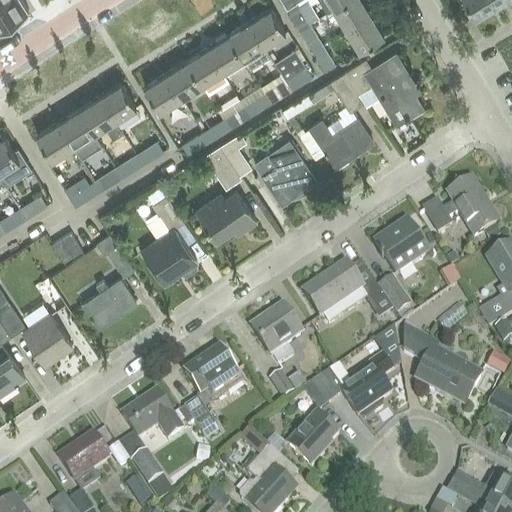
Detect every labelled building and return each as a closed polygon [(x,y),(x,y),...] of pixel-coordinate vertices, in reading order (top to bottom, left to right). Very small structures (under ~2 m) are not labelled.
[(22,0),(0,0),(0,27),(29,9),(28,8),(22,0)] [(346,28),(371,12),(362,0),(344,0),(333,7),(346,28)] [(496,4),(493,0),(464,0),(475,17),(496,4)] [(299,28),(308,22),(296,1),(286,7),(299,28)] [(249,20),(264,44),(285,31),(270,6),(249,20)] [(371,12),(346,28),(359,49),(384,34),(371,12)] [(271,55),(264,44),(249,20),(228,33),(243,57),(249,68),(271,55)] [(312,49),(321,43),(308,22),(299,28),(312,49)] [(222,70),(243,57),(228,33),(207,46),(222,70)] [(321,43),(312,49),(324,70),(334,64),(321,43)] [(202,83),(222,70),(207,46),(186,58),(202,83)] [(343,71),(358,92),(365,102),(367,105),(381,97),(397,123),(426,105),(414,86),(415,85),(396,54),(373,68),(366,57),(343,71)] [(181,96),(202,83),(186,58),(166,71),(181,96)] [(285,79),(291,88),(311,76),(306,66),(285,79)] [(159,109),(181,96),(166,71),(144,85),(159,109)] [(365,102),(358,92),(343,71),(329,81),(345,106),(350,112),(352,111),(365,102)] [(269,102),(291,88),(285,79),(264,92),(269,102)] [(99,93),(114,118),(136,105),(120,80),(99,93)] [(250,114),(269,102),(264,92),(244,105),(250,114)] [(285,114),(313,101),(308,92),(281,105),(285,114)] [(113,119),(114,118),(99,93),(78,107),(93,131),(103,125),(111,138),(121,131),(113,119)] [(223,118),(229,127),(250,114),(244,105),(239,108),(223,118)] [(352,111),(350,112),(345,106),(337,111),(341,116),(326,126),(322,118),(298,134),(314,159),(326,151),(336,166),(365,146),(374,141),(358,117),(357,118),(352,111)] [(83,138),(93,131),(78,107),(57,120),(72,144),(73,143),(81,156),(91,150),(83,138)] [(208,140),(229,127),(223,118),(202,131),(208,140)] [(51,157),(72,144),(57,120),(36,134),(45,148),(40,151),(47,162),(52,159),(51,157)] [(188,153),(208,140),(202,131),(182,143),(188,153)] [(237,146),(238,147),(246,142),(241,132),(220,145),(225,153),(237,146)] [(0,177),(4,184),(5,185),(30,169),(17,149),(13,151),(3,134),(1,135),(0,133),(0,177)] [(318,181),(297,151),(288,138),(254,161),(284,204),(290,199),(318,187),(315,183),(318,181)] [(157,141),(137,154),(143,164),(164,152),(157,141)] [(225,153),(220,145),(219,145),(199,157),(207,168),(212,165),(226,187),(240,178),(239,176),(237,173),(238,173),(231,162),(230,163),(224,154),(225,153)] [(252,167),(238,147),(237,146),(225,153),(224,154),(230,163),(231,162),(238,173),(237,173),(239,176),(252,167)] [(137,154),(116,167),(122,178),(143,164),(137,154)] [(116,167),(95,180),(101,191),(122,178),(116,167)] [(76,207),(101,191),(95,180),(89,183),(84,176),(64,189),(76,207)] [(474,238),(500,222),(472,177),(447,193),(453,204),(443,210),(438,200),(423,209),(439,234),(453,225),(449,219),(459,213),(474,238)] [(194,261),(197,259),(175,227),(183,221),(159,186),(146,194),(152,205),(157,212),(145,220),(158,238),(143,249),(165,281),(180,271),(182,275),(187,276),(197,269),(197,266),(194,261)] [(245,227),(256,219),(236,189),(224,197),(221,192),(196,208),(217,239),(241,222),(245,227)] [(41,195),(19,208),(26,219),(47,206),(41,195)] [(19,208),(0,220),(0,223),(5,232),(26,219),(19,208)] [(431,254),(407,220),(372,243),(396,278),(431,254)] [(62,236),(73,254),(81,249),(70,231),(62,236)] [(109,234),(96,242),(104,253),(108,250),(125,275),(133,269),(109,234)] [(66,258),(73,254),(62,236),(55,241),(66,258)] [(481,312),(490,327),(511,313),(511,246),(511,245),(511,244),(511,242),(486,259),(499,280),(501,279),(506,286),(499,291),(503,298),(481,312)] [(367,297),(382,319),(393,311),(360,262),(352,268),(346,260),(303,290),(320,316),(322,314),(328,323),(367,297)] [(437,270),(445,286),(459,279),(451,264),(437,270)] [(33,280),(40,297),(53,292),(47,275),(33,280)] [(96,284),(100,290),(82,302),(98,326),(137,300),(121,276),(108,285),(104,280),(96,284)] [(411,304),(392,276),(378,286),(397,314),(398,314),(399,315),(410,307),(409,305),(411,304)] [(0,318),(10,334),(23,325),(0,290),(0,318)] [(426,317),(435,304),(425,297),(417,310),(426,317)] [(23,316),(29,325),(23,330),(46,363),(72,344),(50,311),(49,312),(43,303),(23,316)] [(285,344),(303,332),(283,303),(251,324),(271,354),(271,353),(278,364),(292,355),(285,344)] [(0,318),(0,342),(1,342),(1,343),(12,336),(10,334),(0,318)] [(511,337),(511,331),(506,321),(495,328),(504,343),(511,337)] [(465,405),(482,373),(435,348),(437,343),(405,326),(403,351),(423,362),(415,378),(465,405)] [(390,328),(375,335),(380,348),(395,342),(390,328)] [(184,370),(200,395),(208,390),(213,397),(239,379),(234,372),(236,371),(220,346),(184,370)] [(0,393),(25,376),(8,351),(7,352),(0,356),(0,393)] [(343,391),(358,415),(359,414),(361,416),(365,417),(375,411),(376,407),(374,404),(392,392),(381,376),(393,369),(383,353),(348,376),(352,381),(341,388),(343,391)] [(486,367),(504,375),(511,362),(493,353),(486,367)] [(343,391),(341,388),(328,370),(313,381),(330,401),(340,394),(340,393),(343,391)] [(269,379),(283,399),(294,391),(280,371),(269,379)] [(321,408),(330,401),(313,381),(303,388),(321,408)] [(138,437),(156,425),(167,441),(184,430),(157,388),(121,413),(138,437)] [(511,399),(496,391),(487,406),(511,419),(511,439),(506,451),(511,453),(511,399)] [(197,398),(184,407),(205,439),(217,430),(214,426),(215,425),(197,398)] [(326,447),(339,431),(317,411),(288,443),(313,466),(328,449),(326,447)] [(261,456),(269,447),(249,428),(240,438),(261,456)] [(74,480),(110,456),(94,431),(58,455),(74,480)] [(196,443),(194,457),(208,459),(210,446),(196,443)] [(269,447),(261,456),(247,472),(256,480),(253,484),(248,484),(239,494),(245,500),(258,511),(275,511),(283,504),(284,501),(297,487),(291,481),(299,472),(280,455),(279,456),(269,447)] [(132,461),(148,485),(163,475),(147,451),(132,461)] [(454,480),(511,511),(511,484),(504,480),(503,481),(493,476),(487,488),(458,472),(454,480)] [(148,486),(159,501),(173,491),(163,476),(148,486)] [(511,511),(454,480),(448,490),(487,511),(485,511),(511,511)] [(152,498),(145,488),(133,495),(140,506),(152,498)] [(69,499),(77,511),(90,511),(94,510),(81,491),(69,499)] [(27,511),(14,494),(0,505),(0,511),(27,511)] [(49,505),(54,511),(77,511),(63,494),(49,505)]
